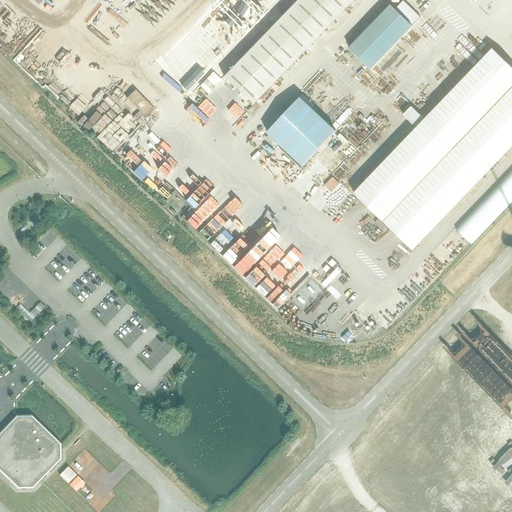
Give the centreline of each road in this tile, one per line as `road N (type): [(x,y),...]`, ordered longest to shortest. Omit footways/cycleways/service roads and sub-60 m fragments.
road 1 (unclassified): [(341,432),(0,105)]
road 2 (unclassified): [(511,254),(341,432)]
